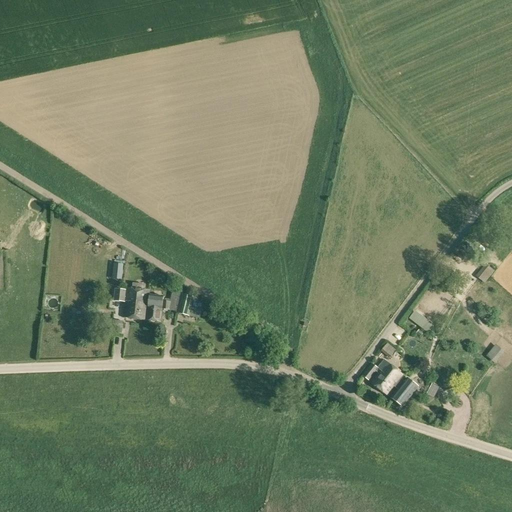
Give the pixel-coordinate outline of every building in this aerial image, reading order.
[(469,241),(456,255),(472,268),(484,254),(469,241)] [(477,286),(488,272),(480,266),(469,280),(477,286)] [(147,310),(146,321),(161,323),(163,306),(164,297),(149,295),(150,291),(127,288),(126,298),(134,299),(134,300),(142,301),(141,309),(147,310)] [(168,310),(177,312),(177,313),(194,318),(199,298),(183,294),(183,291),(174,288),(168,310)] [(124,318),(146,321),(147,310),(141,309),(142,301),(134,300),(134,299),(126,298),(125,298),(126,292),(116,291),(115,302),(126,303),(124,318)] [(111,333),(122,334),(123,321),(118,320),(117,327),(112,326),(111,333)] [(402,331),(392,339),(398,345),(407,337),(402,331)] [(497,346),(484,359),(493,367),(506,353),(497,346)] [(363,376),(369,381),(376,372),(378,374),(371,383),(388,396),(397,385),(400,387),(391,399),(402,407),(418,387),(407,378),(404,381),(403,380),(405,377),(384,361),(378,369),(372,364),(363,376)] [(434,398),(440,388),(432,384),(427,395),(434,398)] [(291,399),(289,409),(315,414),(317,404),(302,401),(303,395),(298,394),(297,400),(291,399)] [(367,420),(350,416),(348,426),(365,429),(367,420)]
